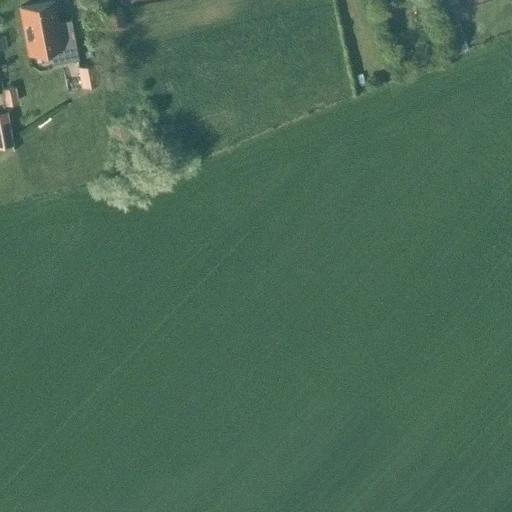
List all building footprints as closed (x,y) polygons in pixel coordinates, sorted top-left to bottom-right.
[(62,49),(53,0),(19,7),(28,51),(47,47),(50,63),(78,58),(75,46),(62,49)] [(121,7),(104,10),(108,31),(125,28),(121,7)] [(93,61),(76,65),(81,86),(98,83),(93,61)] [(17,103),(14,87),(1,89),(4,105),(17,103)] [(0,144),(12,142),(6,110),(0,110),(0,144)]
